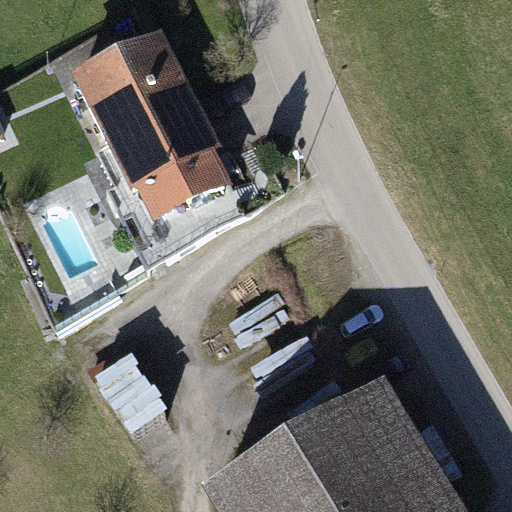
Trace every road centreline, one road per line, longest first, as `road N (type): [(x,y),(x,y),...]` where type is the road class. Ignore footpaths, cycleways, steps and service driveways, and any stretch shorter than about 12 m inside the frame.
road 1 (tertiary): [(274,0),(353,186),(511,463)]
road 2 (track): [(0,412),(196,280)]
